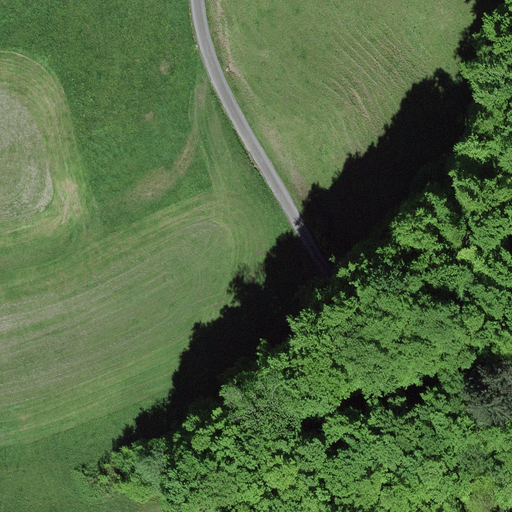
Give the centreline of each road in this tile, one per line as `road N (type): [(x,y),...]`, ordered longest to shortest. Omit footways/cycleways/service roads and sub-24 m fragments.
road 1 (unclassified): [(326,268),(223,90),(197,0)]
road 2 (track): [(326,268),(368,303),(511,355)]
